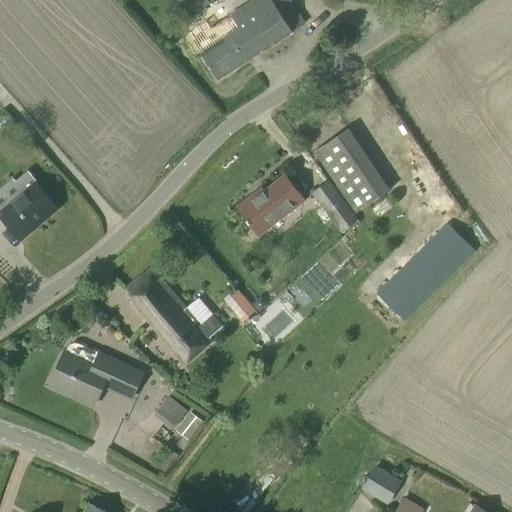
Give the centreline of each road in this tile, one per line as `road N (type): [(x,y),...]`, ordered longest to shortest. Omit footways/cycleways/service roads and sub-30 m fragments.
road 1 (unclassified): [(0,331),(124,237),(246,118),(433,0)]
road 2 (unclassified): [(168,511),(110,476),(0,431)]
